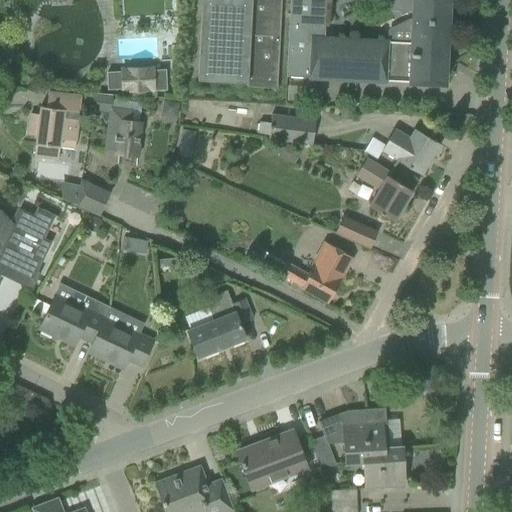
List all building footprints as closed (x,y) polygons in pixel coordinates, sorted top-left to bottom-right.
[(201,0),(200,15),(196,81),(246,84),(246,88),(256,88),(276,89),(280,0),(201,0)] [(290,0),(287,77),(309,78),(309,79),(444,85),(448,0),(391,0),(391,12),(399,12),(401,16),(409,12),(413,12),(411,44),(324,39),(325,0),(290,0)] [(166,92),(165,71),(154,71),(154,66),(149,67),(124,68),(119,68),(119,72),(105,73),(106,91),(120,91),(120,96),(125,95),(125,94),(166,92)] [(30,115),(27,134),(36,136),(35,145),(33,158),(57,161),(59,149),(74,151),(75,142),(77,119),(75,119),(76,112),(78,112),(80,97),(47,93),(45,108),(39,107),(38,116),(30,115)] [(108,113),(107,120),(103,152),(136,156),(140,124),(130,123),(133,112),(111,109),(112,96),(93,95),(92,112),(108,113)] [(355,108),(342,107),(341,119),(354,121),(355,108)] [(268,141),(313,147),(316,122),(272,116),(271,124),(269,136),(268,141)] [(259,123),(257,135),(269,136),(271,124),(259,123)] [(382,152),(404,166),(421,176),(440,145),(422,135),(415,130),(410,138),(395,130),(382,152)] [(278,157),(294,167),(301,155),(285,145),(278,157)] [(394,182),(389,179),(391,175),(367,160),(356,177),(381,192),(371,208),(394,221),(411,192),(394,182)] [(88,183),(77,207),(99,218),(110,194),(88,183)] [(131,208),(126,222),(146,229),(157,198),(133,190),(127,207),(131,208)] [(0,268),(2,265),(35,281),(36,279),(27,275),(39,250),(45,252),(44,255),(45,256),(51,243),(50,242),(48,245),(43,242),(54,218),(56,219),(57,218),(37,208),(33,216),(19,209),(26,196),(24,195),(8,227),(0,222),(0,268)] [(88,221),(87,227),(90,232),(96,233),(101,230),(102,224),(99,219),(93,218),(88,221)] [(336,234),(350,240),(369,248),(376,232),(343,218),(336,234)] [(123,238),(121,251),(134,253),(136,240),(123,238)] [(280,274),(311,292),(328,302),(344,275),(341,273),(349,257),(324,243),(314,259),(316,260),(308,275),(286,263),(280,274)] [(182,260),(157,262),(157,270),(167,269),(167,274),(183,273),(182,260)] [(60,285),(55,296),(39,330),(73,346),(78,337),(92,344),(109,311),(109,308),(60,285)] [(185,318),(190,330),(187,331),(198,358),(245,340),(239,325),(252,320),(244,300),(232,305),(226,292),(206,300),(209,308),(185,318)] [(92,344),(87,353),(122,370),(126,361),(141,367),(149,349),(152,342),(139,336),(144,325),(124,316),(119,327),(105,319),(92,344)] [(427,369),(413,390),(429,401),(443,379),(427,369)] [(323,437),(311,441),(318,460),(320,466),(335,465),(326,445),(343,444),(345,464),(364,463),(364,462),(374,462),(373,450),(383,450),(383,449),(384,449),(381,421),(385,421),(384,409),(347,411),(318,422),(323,437)] [(237,453),(244,472),(250,489),(306,468),(292,432),(237,453)] [(364,462),(364,463),(365,489),(403,486),(401,448),(384,449),(383,449),(383,450),(373,450),(374,462),(364,462)] [(230,511),(232,511),(227,499),(220,481),(206,486),(199,467),(154,484),(164,511),(200,511),(204,510),(205,511),(230,511)] [(330,505),(356,504),(356,490),(330,491),(330,505)] [(33,511),(82,511),(80,511),(61,511),(57,500),(32,509),(33,511)]
